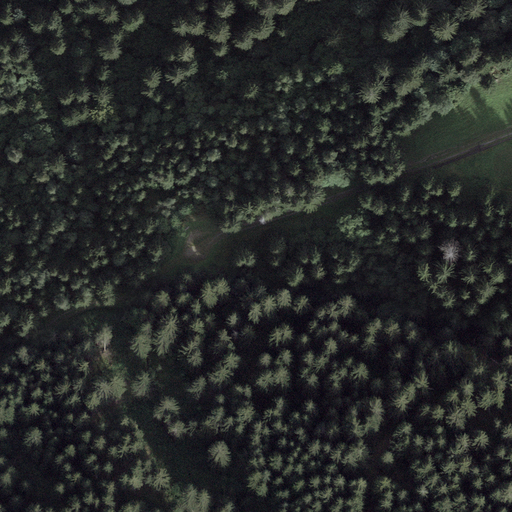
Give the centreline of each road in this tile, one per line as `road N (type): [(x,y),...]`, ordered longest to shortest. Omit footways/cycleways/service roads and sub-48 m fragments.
road 1 (track): [(0,355),(81,303),(127,298),(188,253),(511,138)]
road 2 (track): [(371,511),(381,457),(393,440),(471,374),(511,368)]
